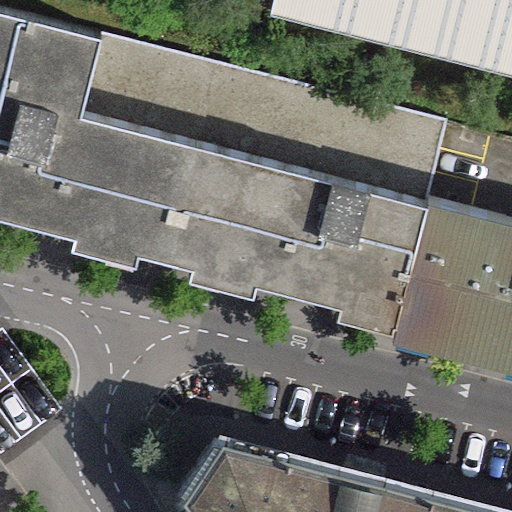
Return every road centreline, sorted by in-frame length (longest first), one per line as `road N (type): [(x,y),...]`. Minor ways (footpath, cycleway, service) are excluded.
road 1 (residential): [(126,315),(511,411)]
road 2 (residential): [(126,315),(103,437),(108,468),(131,511)]
road 3 (residential): [(0,282),(126,315)]
